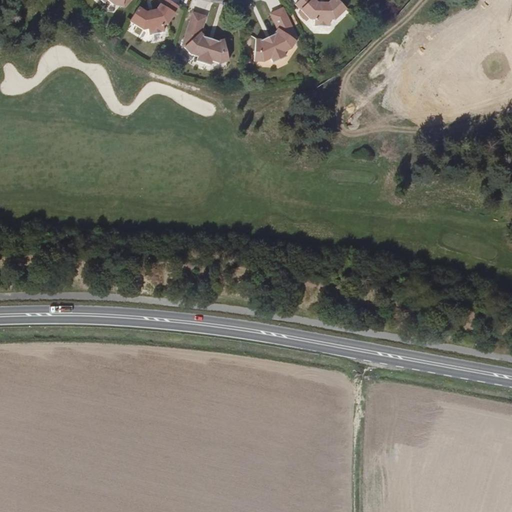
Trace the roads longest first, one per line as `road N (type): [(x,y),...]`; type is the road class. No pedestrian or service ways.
road 1 (secondary): [(0,315),(180,321),(511,379)]
road 2 (track): [(357,511),(361,351)]
